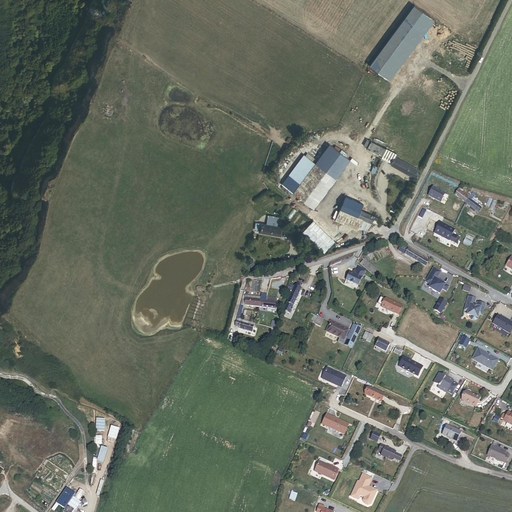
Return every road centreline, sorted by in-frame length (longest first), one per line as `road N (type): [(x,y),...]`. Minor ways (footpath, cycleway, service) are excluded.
road 1 (residential): [(510,0),(391,235)]
road 2 (residential): [(334,401),(469,466),(511,476)]
road 3 (residential): [(391,235),(244,279),(241,290)]
road 4 (residential): [(391,235),(511,303)]
road 5 (unknown): [(387,236),(377,200),(349,178),(331,207),(351,224)]
